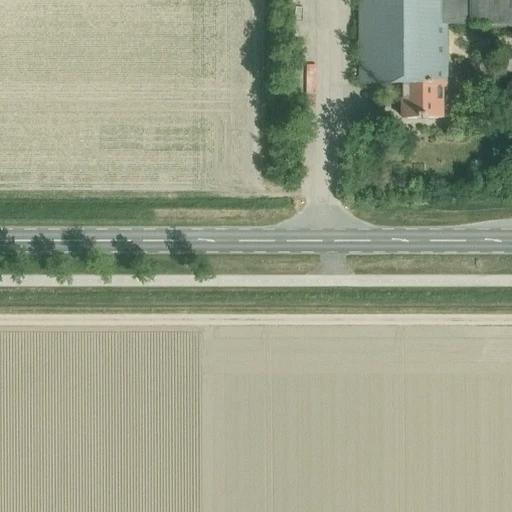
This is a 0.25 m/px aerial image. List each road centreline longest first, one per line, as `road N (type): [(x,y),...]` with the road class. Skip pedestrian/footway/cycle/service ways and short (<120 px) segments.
road 1 (track): [(0,323),(511,322)]
road 2 (secondary): [(511,242),(0,242)]
